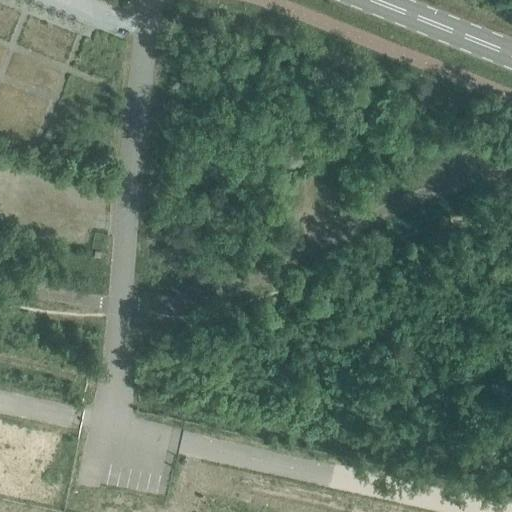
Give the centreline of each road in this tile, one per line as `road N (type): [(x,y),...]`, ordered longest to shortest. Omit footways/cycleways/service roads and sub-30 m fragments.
road 1 (unclassified): [(147,0),(107,428)]
road 2 (secondary): [(511,52),(375,0)]
